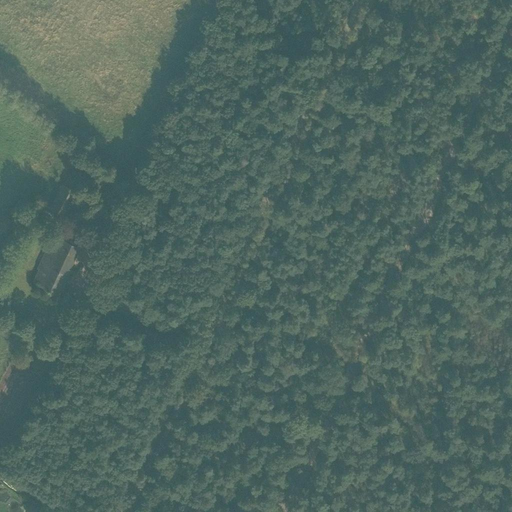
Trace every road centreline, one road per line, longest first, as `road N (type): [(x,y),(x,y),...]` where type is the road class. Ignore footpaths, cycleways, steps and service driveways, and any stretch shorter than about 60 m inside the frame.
road 1 (track): [(214,331),(371,0)]
road 2 (track): [(511,30),(376,309)]
road 3 (track): [(376,309),(288,504)]
road 4 (track): [(184,438),(288,504)]
